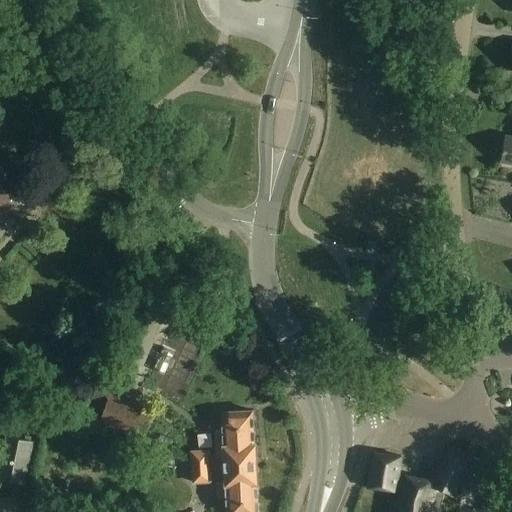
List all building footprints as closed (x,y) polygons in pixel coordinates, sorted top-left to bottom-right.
[(511,136),(506,136),(502,162),(511,163),(511,136)] [(24,196),(0,173),(0,234),(8,226),(4,223),(14,212),(11,209),(24,196)] [(162,364),(151,386),(163,391),(173,369),(162,364)] [(109,397),(94,392),(86,414),(100,420),(98,424),(140,441),(153,409),(110,393),(109,397)] [(225,461),(257,460),(256,443),(254,443),(253,411),(230,412),(222,412),(223,431),(215,432),(217,455),(217,456),(225,455),(225,461)] [(33,441),(6,436),(0,465),(0,478),(24,483),(33,441)] [(479,460),(451,445),(431,481),(399,473),(402,457),(374,452),(369,487),(395,491),(390,511),(438,511),(444,491),(458,499),(479,460)] [(192,452),(192,461),(209,460),(209,456),(209,451),(192,452)] [(217,455),(209,456),(209,460),(192,461),(193,483),(211,482),(210,472),(225,472),(226,483),(218,483),(219,498),(227,497),(227,511),(258,511),(257,483),(258,483),(257,460),(225,461),(225,455),(217,456),(217,455)]
